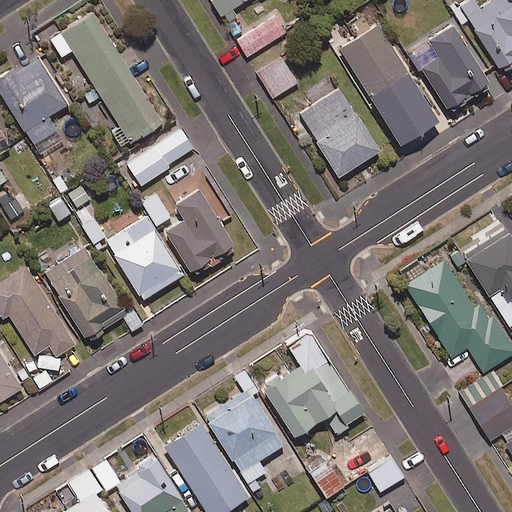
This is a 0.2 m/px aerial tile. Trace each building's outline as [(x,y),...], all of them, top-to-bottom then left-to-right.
[(247,0),(216,0),(225,13),(247,0)] [(511,62),(511,0),(491,0),(480,7),(475,0),(466,0),(457,6),(499,71),(511,62)] [(162,122),(93,12),(50,39),(61,56),(71,49),(119,125),(111,131),(121,147),(162,122)] [(285,31),(275,15),(236,39),(247,56),(285,31)] [(490,83),(452,24),(428,39),(439,57),(421,68),(447,110),(490,83)] [(438,121),(379,25),(340,49),(399,145),(438,121)] [(297,82),(280,56),(256,71),(272,97),(297,82)] [(67,103),(39,58),(15,73),(11,67),(0,74),(0,92),(38,154),(62,139),(47,115),(67,103)] [(379,149),(330,76),(313,88),(320,99),(298,114),(339,176),(379,149)] [(193,147),(180,128),(126,163),(140,185),(168,167),(166,164),(193,147)] [(90,198),(80,184),(67,193),(77,207),(90,198)] [(233,244),(199,190),(175,205),(183,218),(164,231),(190,271),(233,244)] [(170,216),(156,193),(142,202),(156,225),(170,216)] [(71,212),(62,196),(49,204),(58,219),(71,212)] [(182,274),(146,216),(126,228),(135,242),(114,255),(142,299),(182,274)] [(104,236),(93,217),(81,224),(92,243),(104,236)] [(511,238),(505,229),(463,257),(509,326),(511,324),(511,238)] [(125,312),(86,247),(44,272),(84,337),(125,312)] [(483,322),(443,260),(405,285),(452,357),(467,347),(484,372),(511,353),(511,345),(492,316),(483,322)] [(25,265),(0,281),(0,315),(2,319),(8,315),(33,355),(49,345),(55,355),(75,343),(25,265)] [(286,345),(299,364),(282,376),(279,372),(260,385),(294,437),(326,417),(337,434),(349,426),(347,424),(364,413),(309,330),(286,345)] [(0,352),(0,401),(22,388),(0,352)] [(203,414),(254,493),(264,487),(257,476),(265,471),(258,460),(283,444),(252,396),(259,391),(244,368),(233,375),(242,389),(203,414)] [(460,390),(470,406),(503,386),(492,370),(460,390)] [(511,425),(511,405),(501,389),(470,408),(490,439),(511,425)] [(223,511),(247,497),(200,424),(164,447),(206,511),(223,511)] [(511,427),(501,435),(511,451),(511,427)] [(326,497),(355,480),(351,473),(340,480),(328,459),(323,463),(319,456),(307,464),(326,497)] [(403,477),(391,457),(368,471),(380,491),(403,477)] [(116,486),(121,482),(107,458),(91,467),(106,492),(116,486)] [(121,482),(116,486),(131,511),(186,511),(188,511),(158,460),(121,482)] [(107,511),(95,493),(102,489),(88,468),(66,482),(69,487),(62,491),(68,501),(75,496),(79,501),(62,511),(107,511)]
